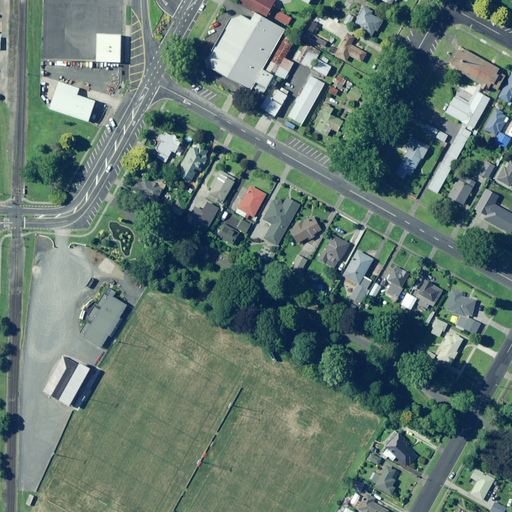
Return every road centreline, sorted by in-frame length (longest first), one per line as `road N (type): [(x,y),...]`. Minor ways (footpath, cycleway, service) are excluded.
road 1 (residential): [(0,216),(57,216),(80,206),(152,81)]
road 2 (residential): [(152,81),(344,187)]
road 3 (residential): [(344,187),(443,1)]
road 4 (residential): [(511,344),(417,511)]
road 5 (residential): [(344,187),(511,280)]
